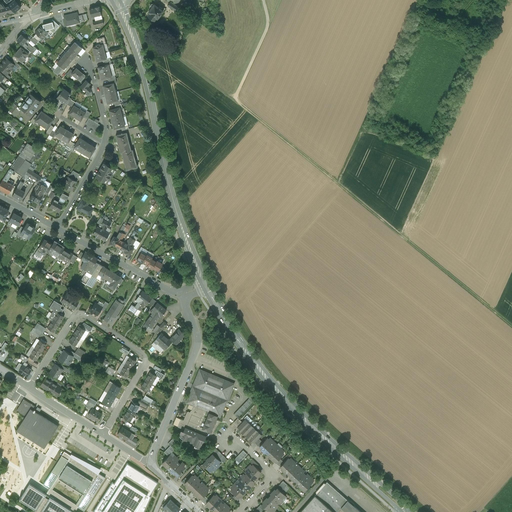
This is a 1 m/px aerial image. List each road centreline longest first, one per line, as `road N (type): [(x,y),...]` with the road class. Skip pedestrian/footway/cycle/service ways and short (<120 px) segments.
road 1 (track): [(511,326),(235,99),(268,22),(262,0)]
road 2 (primary): [(205,284),(280,394),(407,511)]
road 3 (primary): [(115,0),(205,284)]
road 4 (residential): [(103,435),(145,356),(85,315),(73,317),(29,387)]
road 5 (residential): [(153,467),(196,349),(184,292)]
road 6 (residential): [(57,229),(184,292)]
